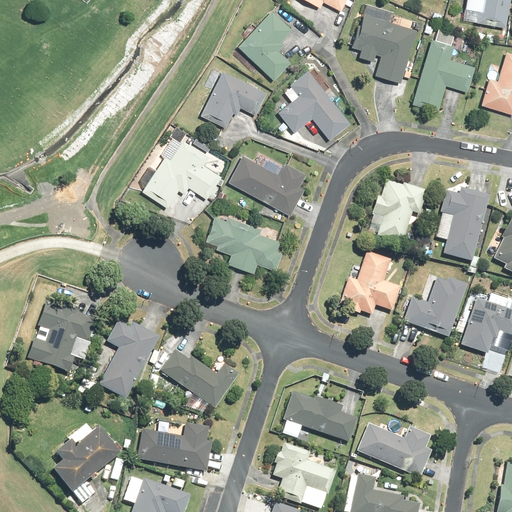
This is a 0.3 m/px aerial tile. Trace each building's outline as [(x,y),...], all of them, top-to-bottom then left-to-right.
[(333,8),(337,0),(299,0),(314,7),(317,0),(333,8)] [(459,0),(458,7),(472,9),(470,21),(500,26),(504,0),(459,0)] [(266,10),(231,41),(269,79),(286,62),(270,46),(286,30),(266,10)] [(410,29),(358,13),(351,33),(349,32),(345,45),(355,48),(353,55),(367,59),(369,52),(374,53),(372,60),(374,60),(370,74),(394,81),(410,29)] [(470,66),(444,58),(448,44),(445,43),(449,31),(433,26),(430,37),(427,36),(406,101),(432,110),(441,82),(462,89),(470,66)] [(511,52),(500,49),(491,78),(484,75),(475,103),(508,114),(511,103),(511,52)] [(279,121),(273,125),(276,129),(282,125),(287,132),(308,117),(324,138),(343,124),(302,69),(278,86),(287,99),(271,110),(279,121)] [(261,93),(217,70),(194,113),(221,127),(233,104),(251,113),(261,93)] [(152,167),(146,163),(135,179),(141,184),(136,191),(160,207),(172,189),(177,193),(181,186),(198,198),(215,173),(198,162),(202,156),(177,140),(165,158),(160,155),(152,167)] [(237,152),(222,179),(285,213),(298,187),(293,185),(299,173),(279,162),(274,172),(237,152)] [(397,243),(402,224),(409,226),(420,189),(409,186),(410,183),(397,179),(396,183),(380,179),(375,196),(371,194),(359,232),(397,243)] [(463,261),(485,192),(457,183),(454,191),(443,188),(428,234),(441,238),(437,252),(463,261)] [(511,273),(511,271),(511,209),(509,208),(486,256),(499,263),(497,266),(511,273)] [(253,232),(255,226),(210,212),(201,241),(213,244),(211,250),(227,255),(224,263),(250,271),(252,264),(270,270),(276,252),(269,250),(273,238),(253,232)] [(387,257),(360,249),(352,278),(343,276),(334,308),(355,314),(356,310),(366,312),(368,305),(388,311),(395,285),(380,281),(387,257)] [(436,332),(444,336),(464,282),(433,271),(423,300),(405,293),(394,321),(434,336),(436,332)] [(484,301),(471,296),(454,345),(484,355),(493,332),(509,338),(511,330),(511,302),(487,294),(484,301)] [(41,300),(32,326),(34,327),(30,337),(28,336),(20,357),(76,377),(96,320),(41,300)] [(120,396),(154,335),(129,321),(123,332),(111,325),(102,342),(113,348),(94,381),(120,396)] [(170,348),(155,368),(186,392),(179,400),(195,413),(203,403),(206,406),(232,373),(219,363),(212,373),(187,355),(184,359),(170,348)] [(285,397),(279,419),(344,439),(350,416),(335,412),(337,405),(296,393),(294,400),(285,397)] [(377,421),(374,427),(363,423),(352,449),(415,475),(423,454),(419,452),(427,434),(405,425),(400,438),(390,434),(393,428),(377,421)] [(136,427),(131,458),(186,468),(185,475),(200,478),(207,440),(200,439),(203,426),(180,422),(177,435),(136,427)] [(85,430),(79,423),(60,438),(61,439),(49,449),(57,459),(45,468),(63,491),(114,451),(92,424),(85,430)] [(330,470),(303,459),(306,452),(279,441),(275,450),(271,448),(266,461),(270,463),(265,475),(275,479),(270,492),(315,509),(330,470)] [(118,459),(110,457),(106,475),(113,477),(118,459)] [(511,511),(511,464),(503,463),(500,483),(494,482),(489,511),(511,511)] [(346,472),(339,511),(411,511),(413,502),(397,499),(398,494),(367,490),(369,476),(346,472)] [(164,511),(178,511),(184,494),(128,474),(119,499),(128,502),(124,511),(159,511),(160,510),(164,511)] [(292,511),(293,510),(269,502),(265,511),(292,511)]
